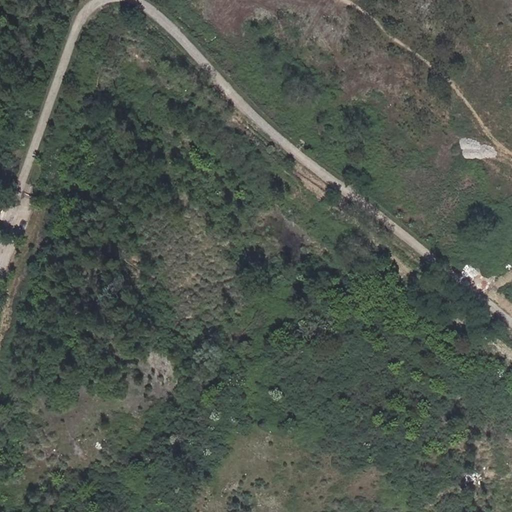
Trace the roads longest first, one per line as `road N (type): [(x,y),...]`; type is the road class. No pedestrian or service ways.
road 1 (unclassified): [(511,322),(256,118),(138,0)]
road 2 (unclassified): [(99,0),(81,16),(0,243)]
